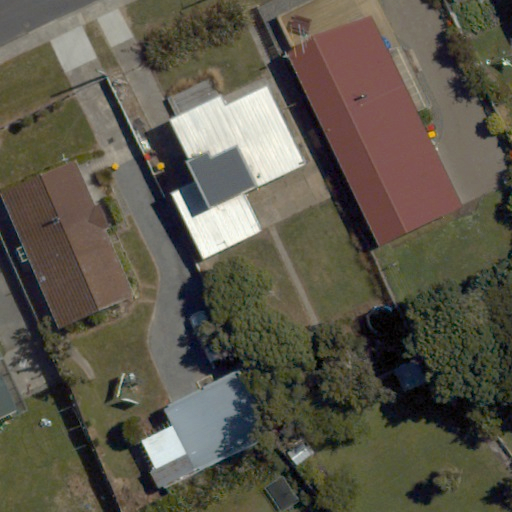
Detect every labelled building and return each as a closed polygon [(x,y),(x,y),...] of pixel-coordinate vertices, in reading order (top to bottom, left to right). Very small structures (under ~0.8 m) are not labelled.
[(358,93),(284,132),(376,321),(446,271),(358,93)] [(235,138),(150,191),(224,308),(308,255),(235,138)] [(49,250),(0,274),(0,296),(48,391),(106,362),(49,250)] [(273,435),(234,368),(164,409),(173,424),(137,445),(167,497),(273,435)] [(307,440),(287,456),(326,506),(346,490),(307,440)]
